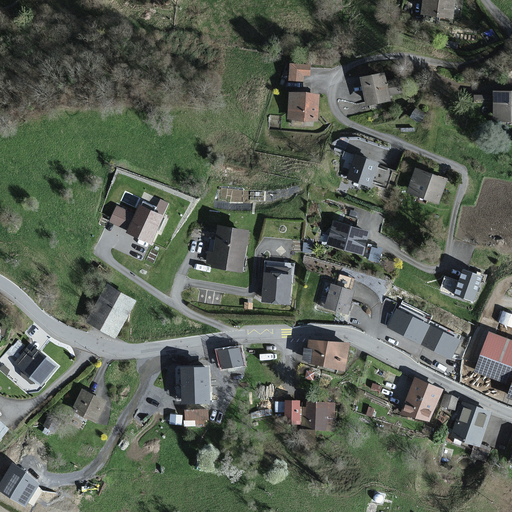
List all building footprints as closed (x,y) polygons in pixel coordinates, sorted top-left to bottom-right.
[(456,0),(424,0),(422,14),(452,20),(456,0)] [(310,75),(310,65),(291,64),(290,79),(303,80),(303,74),(310,75)] [(386,74),(361,78),(366,107),(391,103),(390,96),(402,94),(399,80),(388,82),(386,74)] [(511,91),(494,90),(493,122),(511,122),(511,91)] [(320,95),(291,93),(289,118),(318,120),(320,95)] [(378,163),(357,155),(349,177),(370,185),(378,163)] [(449,180),(417,167),(407,192),(439,205),(449,180)] [(150,243),(163,216),(140,206),(136,215),(118,207),(112,222),(129,230),(128,232),(150,243)] [(361,228),(335,221),(328,245),(365,255),(372,232),(361,228)] [(252,231),(221,225),(216,252),(209,251),(207,264),(213,264),(212,268),(245,273),(252,231)] [(382,252),(373,248),(368,258),(377,262),(382,252)] [(482,276),(464,271),(457,294),(474,300),(482,276)] [(294,276),(267,272),(263,301),(291,305),(294,276)] [(358,292),(334,284),(327,307),(350,315),(358,292)] [(135,301),(109,286),(88,321),(115,337),(135,301)] [(388,328),(421,344),(430,326),(397,310),(388,328)] [(511,314),(502,311),(498,323),(511,327),(511,314)] [(451,358),(460,340),(430,326),(421,344),(451,358)] [(511,339),(492,332),(476,372),(511,385),(511,392),(510,398),(511,398),(511,339)] [(352,345),(312,339),(310,348),(304,347),(301,363),(314,365),(348,371),(352,345)] [(60,365),(40,347),(35,352),(29,347),(16,361),(42,385),(60,365)] [(241,364),(239,349),(220,352),(223,367),(241,364)] [(209,367),(183,368),(184,402),(210,401),(209,367)] [(442,389),(417,379),(405,411),(430,420),(442,389)] [(108,401),(84,388),(73,410),(97,423),(108,401)] [(457,399),(446,395),(443,404),(454,408),(457,399)] [(299,419),(299,401),(287,401),(287,419),(299,419)] [(308,409),(304,409),(303,428),(333,430),(334,403),(308,402),(308,409)] [(491,413),(465,403),(453,435),(479,444),(491,413)] [(185,407),(185,424),(210,423),(210,407),(185,407)] [(0,442),(13,428),(0,416),(0,442)] [(0,489),(25,504),(37,485),(13,464),(0,484),(0,489)]
